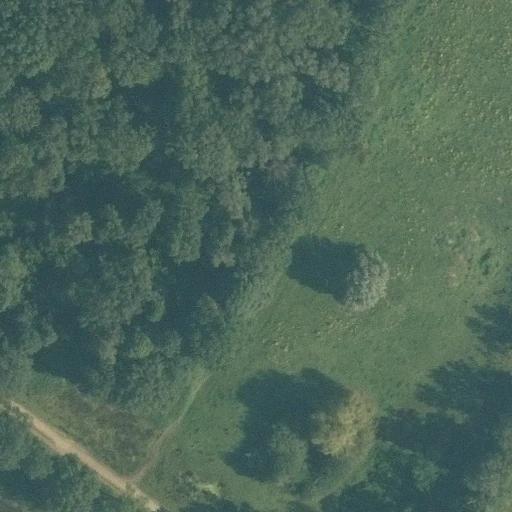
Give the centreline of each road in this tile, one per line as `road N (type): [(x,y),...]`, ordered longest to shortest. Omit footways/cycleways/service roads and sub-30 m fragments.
road 1 (track): [(363,511),(408,422),(511,288)]
road 2 (track): [(0,398),(155,511)]
